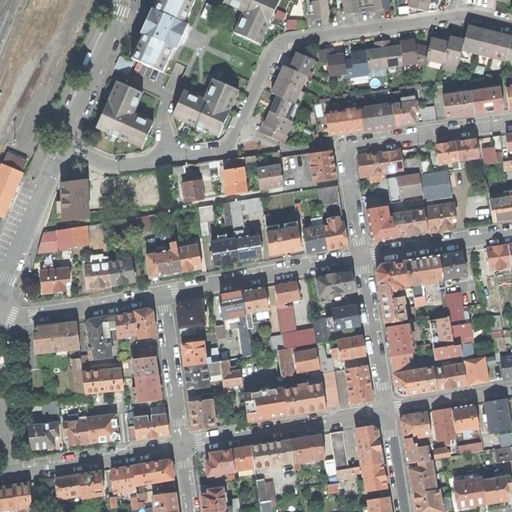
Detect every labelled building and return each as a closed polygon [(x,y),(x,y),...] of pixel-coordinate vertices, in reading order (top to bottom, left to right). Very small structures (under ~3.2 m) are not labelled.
[(142,33),(139,40),(134,50),(131,57),(137,60),(162,71),(167,58),(173,47),(176,49),(181,37),(182,36),(187,24),(184,23),(193,0),(157,0),(156,2),(153,9),(151,8),(140,32),(142,33)] [(224,0),(223,2),(244,11),(242,16),(234,32),(260,43),(270,21),(279,0),(224,0)] [(321,17),(318,0),(317,0),(312,1),(314,13),(314,18),(321,17)] [(318,0),(321,17),(329,16),(328,12),(326,0),(318,0)] [(349,0),(342,0),(344,10),(345,14),(352,13),(349,0)] [(349,0),(352,13),(359,12),(359,8),(357,0),(349,0)] [(381,0),(373,0),(375,6),(375,9),(382,8),(381,0)] [(381,0),(382,8),(390,7),(389,0),(381,0)] [(428,3),(428,0),(409,0),(409,1),(408,7),(418,9),(426,11),(428,3)] [(217,8),(205,3),(200,15),(211,20),(217,8)] [(476,54),(483,29),(476,27),(469,26),(465,41),(462,50),(476,54)] [(490,57),(497,33),(490,31),(483,29),(476,54),(490,57)] [(505,59),(511,38),(511,36),(504,34),(497,33),(490,57),(505,61),(505,59)] [(462,50),(465,41),(458,39),(450,37),(449,42),(444,61),(459,64),(460,60),(462,50)] [(134,50),(139,40),(135,38),(130,49),(134,50)] [(441,40),(432,38),(429,48),(426,59),(443,64),(444,61),(449,42),(441,40)] [(403,66),(419,63),(416,45),(415,39),(409,40),(400,41),(401,46),(403,66)] [(403,66),(401,46),(395,47),(391,47),(390,40),(382,41),(386,68),(403,66)] [(386,68),(382,41),(375,42),(376,50),(371,50),(366,51),(368,71),(386,68)] [(429,48),(416,45),(419,63),(425,65),(426,59),(429,48)] [(346,73),(344,60),(344,54),(338,55),(334,55),(333,48),(325,49),(327,61),(329,76),(346,73)] [(327,61),(325,49),(318,50),(320,62),(327,61)] [(289,68),(306,75),(313,59),(296,51),(293,59),(289,68)] [(368,71),(366,51),(357,52),(351,53),(351,59),(344,60),(346,73),(347,78),(351,77),(368,75),(368,71)] [(132,63),(119,57),(114,68),(127,74),(132,63)] [(459,64),(444,61),(443,64),(442,66),(457,70),(459,64)] [(306,75),(289,68),(283,65),(280,72),(277,79),(300,89),(306,75)] [(184,90),(172,116),(217,136),(226,115),(227,113),(238,90),(212,79),(205,96),(203,99),(184,90)] [(300,89),(277,79),(275,84),(271,93),(277,95),(294,103),(300,89)] [(117,81),(96,127),(141,147),(147,134),(148,133),(153,122),(133,113),(142,92),(117,81)] [(470,91),(474,114),(488,112),(502,110),(499,87),(470,91)] [(305,91),(300,89),(294,103),(299,105),(305,91)] [(442,95),(446,118),(460,116),(474,114),(470,91),(442,95)] [(287,119),(294,103),(277,95),(273,103),(270,111),(287,119)] [(417,112),(415,101),(401,103),(392,104),(395,125),(406,124),(415,122),(414,112),(417,112)] [(395,125),(392,104),(392,102),(359,107),(363,130),(380,128),(395,125)] [(287,119),(292,121),(299,105),(294,103),(287,119)] [(421,109),(423,122),(436,119),(434,106),(421,109)] [(325,113),(329,136),(345,133),(363,130),(359,107),(325,113)] [(287,119),(270,111),(267,118),(264,125),(266,126),(283,133),(285,135),(292,121),(287,119)] [(283,133),(266,126),(262,134),(279,141),(283,133)] [(493,137),(494,147),(495,152),(501,151),(503,151),(501,135),(493,137)] [(466,140),(456,142),(458,160),(478,157),(475,139),(466,140)] [(439,163),(458,160),(456,142),(445,143),(437,145),(439,163)] [(482,148),(485,164),(497,162),(495,152),(494,147),(482,148)] [(8,153),(27,162),(29,158),(9,150),(8,153)] [(388,152),(380,153),(382,173),(387,172),(403,170),(400,150),(388,152)] [(309,154),(313,181),(336,178),(333,163),(332,151),(309,154)] [(266,154),(267,161),(279,159),(278,152),(266,154)] [(3,165),(22,173),(27,162),(8,153),(3,165)] [(382,173),(380,153),(368,155),(358,156),(361,176),(379,173),(382,173)] [(244,157),(244,164),(245,172),(255,170),(256,168),(258,166),(256,156),(244,157)] [(244,164),(244,157),(234,159),(228,160),(229,166),(244,164)] [(406,159),(409,176),(419,174),(423,174),(420,159),(420,157),(406,159)] [(420,159),(423,174),(432,172),(430,157),(420,159)] [(211,179),(209,168),(209,162),(199,164),(202,180),(211,179)] [(3,165),(0,171),(0,215),(3,217),(22,173),(3,165)] [(258,169),(261,189),(272,187),(283,186),(280,166),(258,169)] [(223,171),(226,194),(236,193),(246,192),(243,168),(223,171)] [(423,194),(424,201),(452,197),(449,178),(448,170),(432,172),(423,174),(419,174),(423,194)] [(387,172),(382,173),(384,180),(388,180),(391,179),(390,175),(387,175),(387,172)] [(388,180),(389,185),(390,193),(392,204),(401,202),(401,198),(423,194),(419,174),(409,176),(391,179),(388,180)] [(63,204),(64,221),(89,218),(86,180),(62,183),(63,204)] [(182,183),(185,202),(195,200),(205,199),(202,180),(182,183)] [(320,205),(325,205),(340,202),(337,185),(317,188),(320,205)] [(375,195),(390,193),(389,185),(374,187),(375,195)] [(511,192),(508,193),(505,194),(506,198),(491,200),(494,222),(510,220),(511,219),(511,192)] [(263,211),(261,197),(245,200),(247,213),(263,211)] [(247,213),(245,200),(230,202),(232,216),(241,214),(247,213)] [(232,216),(230,202),(224,203),(227,225),(233,224),(232,216)] [(327,220),(342,218),(340,202),(325,205),(327,220)] [(393,211),(402,209),(401,202),(392,204),(392,206),(393,211)] [(108,206),(108,213),(123,211),(122,204),(108,206)] [(198,207),(200,221),(215,219),(213,205),(198,207)] [(455,205),(426,209),(430,233),(443,231),(453,229),(451,219),(457,218),(455,205)] [(370,226),(372,239),(376,242),(397,238),(395,223),(394,224),(393,218),(389,219),(387,207),(367,210),(370,226)] [(426,209),(403,213),(394,215),(395,223),(397,238),(415,235),(430,233),(426,209)] [(172,219),(171,212),(137,218),(139,233),(152,231),(150,222),(172,219)] [(241,214),(232,216),(233,224),(234,230),(240,229),(240,231),(242,231),(243,231),(241,214)] [(264,215),(266,227),(272,226),(270,214),(264,215)] [(139,233),(137,218),(122,220),(124,236),(139,233)] [(323,227),(327,249),(344,246),(346,242),(345,233),(343,223),(328,226),(323,227)] [(71,229),(73,247),(83,245),(89,245),(87,226),(71,229)] [(266,232),(270,255),(287,252),(302,250),(298,227),(266,232)] [(303,230),(307,252),(318,251),(327,249),(323,227),(303,230)] [(68,247),(73,247),(71,229),(44,233),(38,253),(61,251),(68,250),(68,247)] [(241,237),(235,238),(239,262),(250,259),(262,257),(259,235),(249,236),(241,237)] [(239,262),(235,238),(212,243),(215,266),(227,264),(239,262)] [(192,270),(202,269),(197,245),(178,249),(182,272),(192,270)] [(511,266),(511,265),(509,245),(498,247),(488,249),(491,270),(511,266)] [(182,272),(178,249),(156,253),(147,255),(151,278),(171,275),(182,272)] [(440,256),(444,280),(467,276),(463,253),(452,254),(440,256)] [(91,257),(92,265),(109,263),(108,258),(102,259),(102,256),(91,257)] [(444,280),(440,256),(424,259),(408,261),(413,288),(414,299),(426,297),(424,284),(439,282),(440,288),(445,288),(445,287),(444,280)] [(131,259),(109,263),(112,286),(124,284),(134,282),(131,259)] [(413,288),(408,261),(392,264),(380,266),(377,270),(381,293),(392,291),(413,288)] [(98,288),(112,286),(109,263),(92,265),(85,266),(88,289),(98,288)] [(40,271),(42,294),(57,292),(66,291),(72,291),(70,268),(54,269),(53,264),(43,265),(44,271),(40,271)] [(315,277),(319,298),(331,296),(331,298),(343,296),(343,294),(354,292),(353,282),(351,273),(348,271),(315,277)] [(297,291),(296,281),(284,283),(274,285),(277,304),(280,303),(299,300),(298,294),(297,291)] [(241,291),(245,315),(251,313),(263,311),(268,310),(264,288),(253,289),(241,291)] [(231,293),(220,295),(224,318),(240,315),(245,315),(241,291),(231,293)] [(392,291),(381,293),(383,309),(386,324),(407,320),(404,305),(406,304),(405,297),(393,299),(392,291)] [(452,294),(446,295),(449,313),(450,318),(454,346),(461,345),(470,343),(474,343),(471,323),(465,324),(460,293),(452,294)] [(416,306),(427,304),(426,297),(414,299),(416,306)] [(190,302),(183,303),(180,306),(178,310),(180,328),(195,326),(205,325),(204,318),(203,312),(202,300),(190,302)] [(358,314),(356,305),(332,310),(333,317),(335,328),(335,329),(360,325),(358,314)] [(292,306),(281,308),(278,308),(282,335),(285,349),(289,348),(295,347),(316,343),(314,332),(313,329),(296,332),(292,306)] [(154,322),(152,310),(134,313),(137,334),(138,339),(156,336),(154,322)] [(125,314),(115,316),(117,328),(118,337),(137,334),(134,313),(125,314)] [(247,323),(248,329),(254,328),(251,313),(245,315),(247,323)] [(112,329),(117,328),(115,316),(107,317),(108,329),(112,329)] [(485,319),(489,340),(497,339),(503,338),(499,316),(485,319)] [(87,326),(91,360),(112,357),(108,329),(107,317),(98,319),(90,320),(87,326)] [(335,328),(333,317),(326,318),(327,326),(329,326),(330,329),(335,328)] [(314,332),(322,330),(320,318),(312,319),(313,329),(314,332)] [(445,319),(430,321),(433,335),(435,349),(454,346),(450,318),(445,319)] [(37,353),(57,351),(67,350),(80,348),(77,323),(39,328),(35,333),(36,342),(37,353)] [(247,323),(242,324),(240,327),(242,337),(249,336),(248,329),(247,323)] [(415,352),(410,324),(386,328),(389,343),(391,356),(407,353),(413,352),(415,352)] [(216,331),(217,339),(225,338),(223,325),(215,326),(216,331)] [(195,326),(180,328),(181,336),(196,334),(195,326)] [(322,330),(314,332),(316,343),(324,342),(330,341),(328,329),(322,330)] [(268,338),(271,351),(277,350),(285,349),(282,335),(268,338)] [(243,345),(250,343),(249,336),(242,337),(243,345)] [(337,341),(338,348),(340,357),(340,359),(365,355),(363,345),(362,337),(337,341)] [(504,342),(503,338),(497,339),(499,351),(505,350),(504,342)] [(499,351),(497,339),(489,340),(483,341),(485,355),(499,352),(499,351)] [(185,366),(207,363),(206,358),(204,342),(182,345),(183,356),(185,366)] [(319,368),(320,373),(333,371),(331,358),(327,359),(324,342),(316,343),(317,349),(319,368)] [(464,363),(465,363),(465,362),(470,361),(468,347),(470,347),(470,343),(461,345),(463,355),(464,363)] [(463,355),(461,345),(454,346),(435,349),(437,360),(463,355)] [(139,350),(140,358),(156,356),(159,356),(157,347),(139,350)] [(319,368),(317,349),(296,353),(295,347),(289,348),(290,355),(293,354),(296,372),(319,368)] [(211,357),(212,362),(220,361),(218,348),(210,349),(211,357)] [(279,361),(282,378),(294,376),(290,355),(289,348),(285,349),(277,350),(279,361)] [(67,350),(57,351),(58,359),(68,358),(67,350)] [(391,356),(394,374),(410,372),(409,365),(407,353),(391,356)] [(156,356),(140,358),(134,359),(136,378),(158,375),(157,367),(156,360),(156,356)] [(511,357),(501,359),(505,379),(511,378),(511,357)] [(85,393),(83,373),(82,368),(81,358),(73,359),(77,394),(85,393)] [(465,363),(469,385),(480,383),(489,382),(485,359),(470,361),(465,362),(465,363)] [(233,385),(243,384),(241,370),(238,371),(230,372),(229,360),(220,361),(222,375),(222,377),(224,387),(233,385)] [(212,362),(207,363),(208,377),(222,375),(220,361),(212,362)] [(195,385),(195,388),(209,386),(209,379),(208,377),(207,363),(185,366),(186,377),(188,386),(195,385)] [(464,363),(464,365),(451,367),(444,368),(435,369),(438,390),(453,388),(469,385),(465,363),(464,363)] [(345,369),(351,404),(362,402),(373,400),(367,366),(345,369)] [(426,369),(429,392),(438,390),(435,369),(435,368),(426,369)] [(83,373),(85,393),(124,389),(123,379),(122,373),(122,369),(83,373)] [(416,371),(410,372),(394,374),(397,392),(403,396),(413,394),(429,392),(426,369),(416,371)] [(333,371),(320,373),(322,384),(326,408),(339,406),(333,371)] [(136,378),(139,401),(161,398),(160,386),(158,375),(136,378)] [(296,388),(283,391),(287,415),(307,412),(326,408),(322,384),(308,386),(308,384),(296,386),(296,388)] [(260,391),(260,392),(244,394),(248,421),(267,418),(287,415),(283,391),(283,388),(268,391),(267,389),(260,391)] [(485,403),(487,415),(489,421),(490,432),(511,429),(506,399),(495,401),(485,403)] [(201,401),(190,403),(191,416),(193,430),(216,427),(212,400),(201,401)] [(44,413),(59,411),(58,401),(53,401),(43,402),(44,413)] [(469,430),(472,429),(480,428),(476,404),(462,407),(452,408),(456,432),(463,431),(469,430)] [(151,408),(152,415),(166,413),(165,406),(151,408)] [(456,432),(452,408),(441,410),(433,411),(438,441),(457,438),(456,432)] [(403,431),(404,439),(413,438),(431,435),(428,412),(405,416),(401,421),(403,431)] [(129,427),(131,440),(169,435),(167,424),(166,413),(152,415),(135,417),(136,426),(129,427)] [(88,420),(91,443),(95,443),(105,442),(119,440),(116,414),(88,417),(88,420)] [(65,436),(69,435),(70,446),(80,445),(91,443),(88,420),(79,421),(69,422),(63,422),(65,436)] [(29,426),(32,450),(44,448),(55,447),(54,436),(60,436),(58,423),(29,426)] [(362,466),(363,466),(383,462),(377,430),(373,426),(364,427),(356,429),(362,466)] [(330,433),(331,442),(344,440),(342,431),(330,433)] [(511,431),(498,433),(499,441),(511,438),(511,431)] [(325,457),(322,434),(308,437),(291,440),(294,462),(325,457)] [(501,448),(511,447),(511,446),(511,438),(499,441),(501,448)] [(274,442),(251,446),(255,468),(294,462),(291,440),(274,442)] [(348,468),(344,440),(331,442),(334,461),(336,470),(348,468)] [(446,444),(447,451),(450,451),(451,457),(460,455),(458,447),(457,442),(446,444)] [(458,447),(460,455),(478,452),(483,451),(482,442),(458,447)] [(414,444),(405,445),(408,464),(419,462),(430,460),(428,445),(418,447),(417,443),(414,444)] [(255,468),(251,446),(242,448),(232,449),(235,472),(236,474),(242,472),(241,470),(255,468)] [(511,460),(511,451),(511,447),(501,448),(495,449),(497,463),(511,460)] [(235,472),(232,449),(219,452),(210,453),(212,462),(207,463),(209,476),(235,472)] [(450,451),(447,451),(434,454),(435,459),(445,458),(451,457),(450,451)] [(136,485),(174,479),(172,466),(171,460),(133,466),(136,485)] [(420,467),(409,469),(411,481),(413,493),(437,489),(432,460),(430,460),(419,462),(420,467)] [(329,476),(337,475),(336,470),(334,461),(326,463),(328,477),(329,476)] [(385,474),(383,462),(363,466),(367,490),(387,487),(385,474)] [(136,489),(136,485),(133,466),(124,467),(111,469),(115,493),(136,489)] [(336,470),(337,475),(337,480),(346,478),(345,475),(353,473),(352,468),(348,468),(336,470)] [(289,470),(291,482),(297,481),(295,469),(289,470)] [(82,498),(105,495),(92,473),(79,475),(82,496),(82,498)] [(59,499),(82,496),(79,475),(67,476),(56,478),(59,499)] [(338,482),(337,480),(337,475),(329,476),(331,483),(338,482)] [(260,502),(267,501),(264,481),(263,476),(256,477),(260,502)] [(483,480),(487,504),(499,502),(509,500),(508,490),(511,489),(511,487),(510,476),(499,478),(483,480)] [(482,478),(454,482),(458,508),(472,506),(478,505),(487,504),(483,480),(482,478)] [(264,481),(267,501),(276,499),(273,485),(273,480),(264,481)] [(161,483),(162,490),(175,488),(175,482),(161,483)] [(33,507),(31,483),(23,484),(15,485),(17,508),(25,507),(33,507)] [(0,487),(0,510),(17,509),(17,508),(15,485),(4,487),(0,487)] [(440,488),(437,489),(413,493),(416,511),(434,511),(443,511),(441,498),(442,498),(440,488)] [(139,509),(139,511),(144,511),(144,502),(147,502),(145,492),(137,493),(137,497),(139,509)] [(202,504),(203,511),(226,511),(226,508),(224,492),(209,494),(201,495),(202,504)] [(153,496),(154,511),(173,511),(178,511),(177,502),(176,493),(153,496)] [(451,495),(444,497),(446,510),(453,509),(451,495)] [(368,500),(369,505),(366,506),(367,510),(367,511),(390,511),(390,507),(388,497),(368,500)] [(232,507),(226,508),(226,511),(240,511),(239,499),(231,500),(232,507)]
